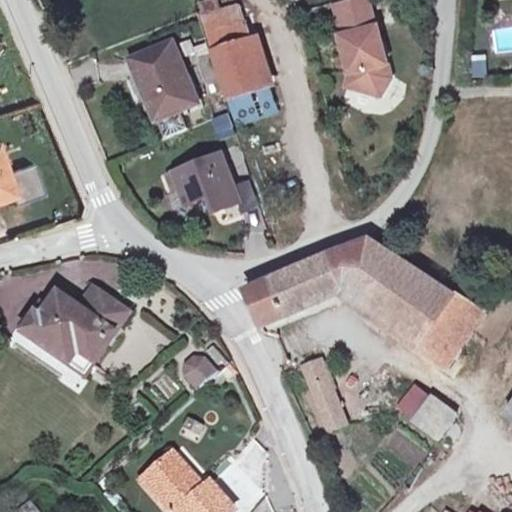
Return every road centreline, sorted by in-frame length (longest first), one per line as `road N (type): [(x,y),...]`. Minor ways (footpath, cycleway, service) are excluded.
road 1 (residential): [(209,284),(378,220),(410,180),(429,138),(445,0)]
road 2 (residential): [(209,284),(285,416),(319,511)]
road 3 (residential): [(20,0),(121,232)]
road 4 (residential): [(121,232),(0,261)]
